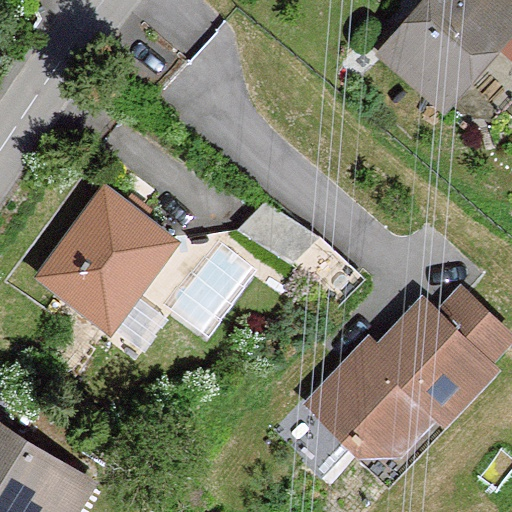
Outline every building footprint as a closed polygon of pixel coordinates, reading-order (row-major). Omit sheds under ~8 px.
[(511,3),(508,0),(430,0),(386,52),(444,102),(511,23),(511,3)] [(173,239),(106,190),(46,272),(108,316),(130,287),(135,291),(173,239)] [(263,196),(236,224),(293,262),(334,297),(357,270),(316,232),(263,196)] [(368,350),(314,411),(391,480),(490,370),(486,367),(507,343),(462,303),(439,328),(423,313),(380,361),(368,350)] [(0,511),(71,511),(85,489),(0,434),(0,511)]
